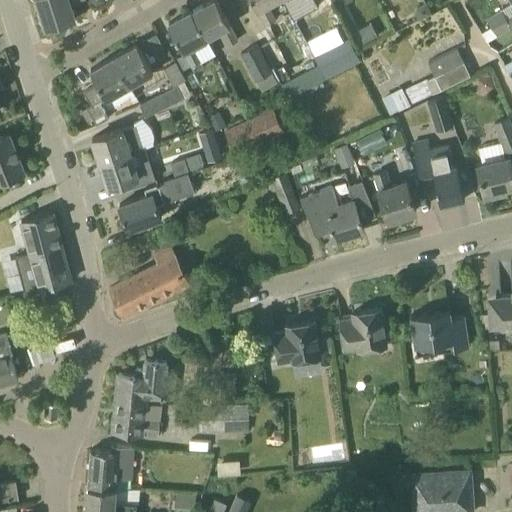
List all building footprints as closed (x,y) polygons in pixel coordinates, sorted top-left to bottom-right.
[(37,0),(46,27),(74,18),(69,2),(75,0),(37,0)] [(210,0),(192,10),(207,37),(221,30),(228,45),(238,40),(216,0),(210,0)] [(268,5),(276,0),(252,0),(266,24),(276,19),(268,5)] [(414,14),(418,20),(430,13),(424,3),(417,6),(414,14)] [(193,45),(207,37),(192,10),(169,23),(192,65),(201,60),(193,45)] [(492,26),(506,17),(502,10),(487,19),(492,26)] [(511,14),(506,18),(506,17),(492,26),(497,36),(511,28),(511,29),(511,14)] [(370,22),(358,28),(365,42),(377,35),(370,22)] [(324,77),(360,58),(349,37),(313,55),(324,77)] [(137,43),(114,56),(130,85),(153,72),(137,43)] [(256,80),(273,71),(258,44),(242,53),(256,80)] [(435,74),(464,60),(457,48),(428,61),(435,74)] [(130,85),(114,56),(91,69),(98,82),(84,90),(92,104),(93,106),(100,102),(106,113),(135,96),(130,85)] [(193,71),(186,56),(176,61),(184,76),(193,71)] [(441,88),(470,75),(464,60),(435,74),(441,88)] [(185,80),(184,76),(176,61),(162,68),(171,87),(177,84),(185,80)] [(290,92),(319,79),(313,66),(284,80),(290,92)] [(489,74),(477,78),(480,86),(487,89),(493,87),(489,74)] [(184,98),(177,84),(171,87),(172,88),(140,103),(146,116),(184,98)] [(410,104),(403,89),(402,87),(391,92),(399,110),(410,105),(410,104)] [(453,125),(443,94),(428,99),(438,129),(453,125)] [(93,106),(92,104),(82,110),(88,121),(93,118),(97,125),(109,118),(106,113),(100,102),(93,106)] [(226,125),(219,111),(209,115),(216,130),(226,125)] [(136,121),(145,144),(156,140),(147,117),(136,121)] [(511,148),(511,125),(509,117),(496,122),(500,132),(505,147),(506,150),(511,148)] [(225,128),(235,150),(258,140),(249,118),(225,128)] [(328,127),(333,138),(345,133),(340,122),(328,127)] [(130,152),(140,149),(143,148),(135,124),(92,138),(100,161),(130,152)] [(0,182),(7,180),(26,172),(10,132),(0,136),(0,182)] [(368,133),(356,139),(364,153),(375,147),(368,133)] [(346,142),(333,148),(341,166),(354,161),(346,142)] [(429,154),(417,157),(416,157),(420,177),(434,173),(441,205),(464,199),(456,164),(453,165),(449,145),(428,150),(429,154)] [(142,153),(140,149),(130,152),(100,161),(108,186),(138,177),(138,175),(148,172),(142,153)] [(190,167),(203,163),(200,152),(187,155),(190,167)] [(478,164),(480,175),(485,195),(505,190),(505,187),(511,185),(511,165),(510,156),(478,164)] [(164,179),(190,170),(186,157),(160,166),(164,179)] [(237,176),(241,183),(254,177),(248,165),(241,168),(237,176)] [(190,170),(164,179),(165,181),(145,188),(147,195),(119,204),(128,229),(161,218),(156,204),(164,201),(165,202),(196,191),(189,171),(191,171),(190,170)] [(388,220),(393,218),(416,211),(406,180),(392,185),(387,170),(374,174),(379,189),(378,189),(388,220)] [(287,171),(272,177),(285,210),(300,204),(287,171)] [(364,228),(358,209),(354,198),(338,204),(341,212),(328,217),(334,237),(364,228)] [(71,279),(67,264),(52,211),(21,220),(31,254),(14,258),(23,293),(71,280),(71,279)] [(191,218),(177,225),(184,238),(197,230),(191,218)] [(188,282),(175,255),(110,287),(123,315),(188,282)] [(511,290),(511,291),(511,292),(511,296),(500,297),(500,298),(488,298),(490,328),(502,328),(511,327),(511,290)] [(352,312),(352,313),(353,317),(340,319),(344,350),(357,348),(357,349),(387,345),(385,327),(382,307),(352,312)] [(450,309),(428,313),(411,315),(416,344),(454,338),(456,348),(469,346),(464,315),(451,317),(450,309)] [(315,319),(293,323),(286,324),(287,329),(274,331),(278,362),(292,360),(292,361),(321,356),(315,319)] [(318,339),(320,351),(332,349),(329,333),(318,335),(318,339)] [(0,384),(19,379),(13,359),(9,346),(5,336),(0,337),(0,384)] [(28,347),(33,362),(55,355),(50,340),(28,347)] [(168,362),(165,362),(145,359),(144,369),(137,368),(136,374),(119,373),(116,400),(147,403),(148,395),(173,397),(175,372),(167,371),(168,362)] [(231,395),(235,395),(235,374),(212,374),(212,401),(231,401),(231,395)] [(145,418),(147,403),(116,400),(113,431),(143,435),(143,433),(159,435),(161,420),(145,418)] [(46,404),(45,419),(56,420),(58,405),(58,404),(57,404),(47,403),(47,402),(46,402),(46,404)] [(200,404),(201,431),(248,431),(248,404),(200,404)] [(118,451),(92,449),(91,449),(89,475),(116,478),(126,478),(128,458),(117,457),(118,451)] [(414,511),(473,511),(470,470),(412,474),(414,511)] [(114,503),(116,478),(89,475),(87,501),(114,503)] [(0,482),(0,500),(19,497),(16,480),(0,482)] [(176,493),(174,509),(194,511),(196,495),(176,493)] [(237,493),(228,511),(245,511),(251,499),(237,493)] [(216,498),(208,511),(223,511),(227,503),(216,498)] [(136,511),(137,505),(114,503),(87,501),(86,511),(136,511)]
